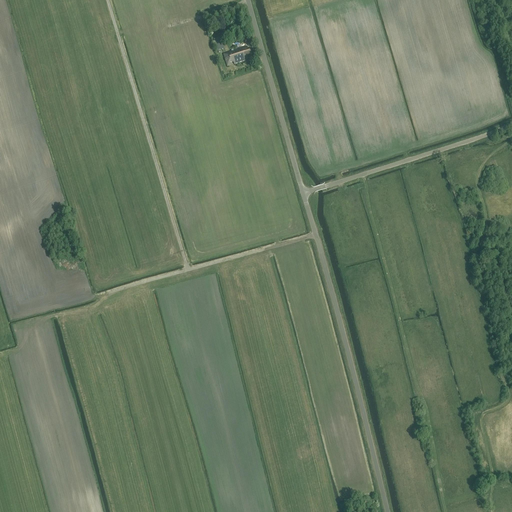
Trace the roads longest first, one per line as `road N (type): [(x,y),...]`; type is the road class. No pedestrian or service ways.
road 1 (track): [(107,293),(188,269),(107,0)]
road 2 (tertiary): [(387,511),(302,193)]
road 3 (unclassified): [(302,193),(511,124)]
road 4 (tertiary): [(302,193),(247,0)]
road 5 (track): [(188,269),(315,234)]
